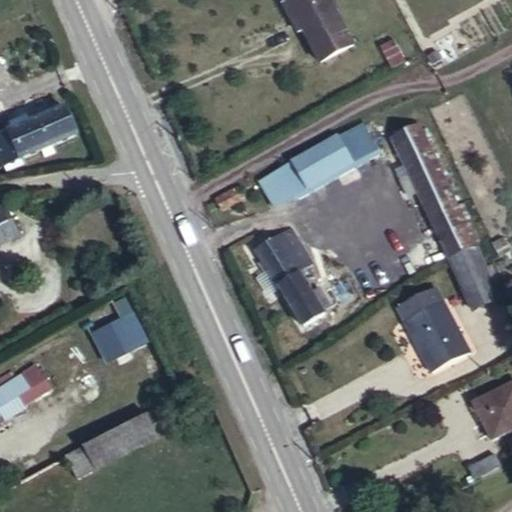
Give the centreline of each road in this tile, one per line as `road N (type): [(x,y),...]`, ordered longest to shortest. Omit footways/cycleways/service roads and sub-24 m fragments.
road 1 (unknown): [(160,187),(207,189),(350,106),(511,50)]
road 2 (primary): [(303,511),(151,164)]
road 3 (primary): [(151,164),(79,0)]
road 4 (unclassified): [(151,164),(0,201)]
